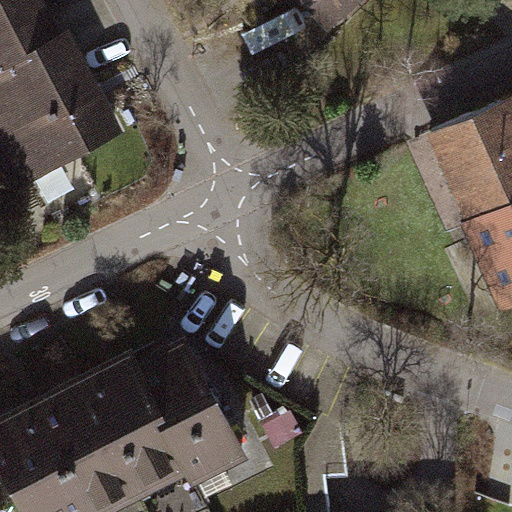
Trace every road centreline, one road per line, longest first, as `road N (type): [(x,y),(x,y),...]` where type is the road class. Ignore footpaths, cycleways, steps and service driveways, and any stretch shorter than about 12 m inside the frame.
road 1 (residential): [(470,378),(236,288),(218,198)]
road 2 (residential): [(218,198),(511,50)]
road 3 (residential): [(0,300),(218,198)]
road 4 (residential): [(218,198),(127,0)]
